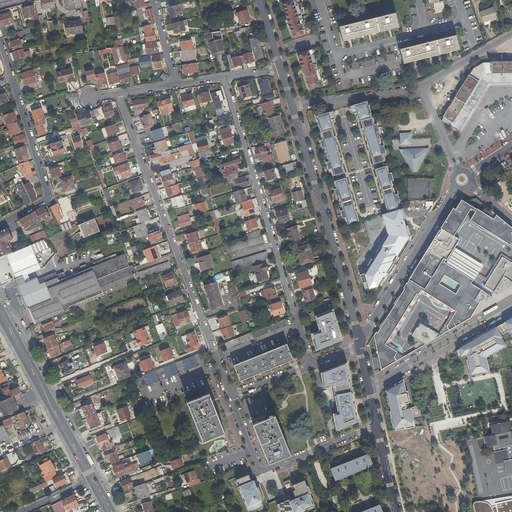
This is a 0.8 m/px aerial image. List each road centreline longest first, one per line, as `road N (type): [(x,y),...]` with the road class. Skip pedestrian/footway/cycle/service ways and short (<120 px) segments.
road 1 (residential): [(224,77),(311,365)]
road 2 (residential): [(117,94),(213,349)]
road 3 (residential): [(359,343),(292,108)]
road 4 (residential): [(376,426),(260,470),(230,396)]
road 5 (primary): [(0,311),(93,479)]
road 6 (residential): [(359,343),(456,187)]
road 7 (residential): [(11,77),(48,197),(0,224)]
road 8 (residential): [(511,308),(367,386)]
road 9 (residential): [(422,86),(292,108)]
